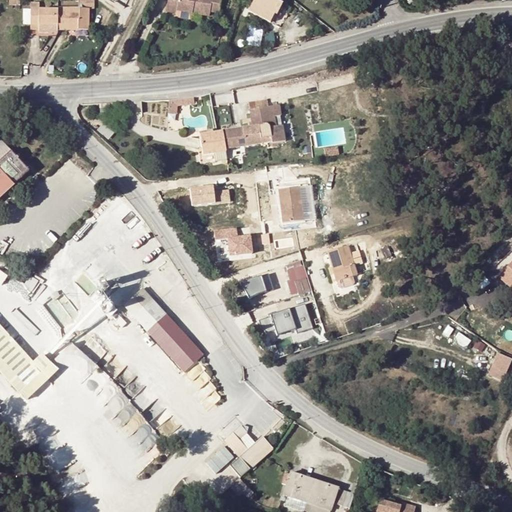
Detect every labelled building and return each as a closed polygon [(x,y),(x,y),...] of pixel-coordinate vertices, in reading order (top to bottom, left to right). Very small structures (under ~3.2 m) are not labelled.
[(88,9),(93,8),(93,0),(77,0),(77,7),(56,7),(56,9),(54,9),(54,32),(56,32),(56,29),(88,29),(88,9)] [(167,0),(165,13),(175,14),(176,10),(177,1),(170,0),(167,0)] [(170,0),(177,1),(176,10),(209,16),(210,12),(219,13),(221,0),(170,0)] [(279,1),(276,0),(253,0),(248,11),(269,21),(279,1)] [(38,32),(54,32),(54,9),(38,9),(38,2),(29,2),(29,10),(29,25),(29,31),(38,31),(38,32)] [(248,102),(249,110),(266,107),(265,99),(248,102)] [(278,108),(278,105),(266,107),(249,110),(247,110),(250,128),(240,129),(241,132),(222,135),(223,148),(224,150),(284,140),(281,125),(275,127),(273,117),(280,116),(278,108)] [(110,107),(99,108),(100,118),(111,117),(110,107)] [(96,130),(108,140),(116,131),(104,121),(96,130)] [(221,131),(216,132),(198,135),(201,157),(213,155),(212,150),(223,148),(222,135),(221,132),(221,131)] [(0,198),(13,187),(28,173),(10,152),(0,141),(0,198)] [(336,148),(322,149),(323,156),(337,155),(336,148)] [(309,185),(292,187),(295,200),(299,220),(314,219),(309,185)] [(190,187),(191,204),(215,203),(214,186),(190,187)] [(295,200),(292,187),(276,189),(281,223),(299,220),(295,200)] [(227,255),(252,254),(251,235),(238,236),(238,228),(214,229),(215,239),(226,238),(227,255)] [(341,279),(357,273),(349,244),(328,251),(334,270),(337,280),(341,279)] [(0,264),(7,269),(11,264),(0,256),(0,264)] [(303,259),(284,264),(293,295),(312,290),(303,259)] [(28,278),(30,276),(11,264),(7,269),(9,270),(12,267),(28,278)] [(9,270),(8,273),(24,283),(31,293),(38,282),(30,276),(28,278),(12,267),(9,270)] [(265,279),(264,276),(249,280),(241,285),(241,287),(246,296),(248,300),(256,296),(273,290),(269,278),(265,279)] [(241,287),(229,293),(234,302),(246,296),(241,287)] [(141,289),(122,307),(184,373),(202,355),(141,289)] [(265,317),(254,321),(256,327),(261,334),(270,331),(272,336),(290,330),(292,334),(308,329),(300,304),(265,316),(265,317)] [(0,327),(0,372),(19,393),(41,373),(39,371),(32,363),(0,327)] [(51,363),(60,372),(77,356),(85,363),(89,360),(72,342),(51,363)] [(496,354),(511,361),(511,357),(498,351),(496,354)] [(487,374),(501,381),(511,361),(496,354),(487,374)] [(41,355),(32,363),(39,371),(48,363),(41,355)] [(462,375),(460,381),(469,384),(472,379),(462,375)] [(240,427),(224,441),(238,458),(244,453),(235,442),(245,433),(240,427)] [(273,451),(262,438),(239,459),(250,472),(273,451)] [(222,445),(207,463),(219,474),(235,455),(222,445)] [(341,506),(346,492),(281,471),(276,484),(285,487),(283,495),(330,511),(333,503),(341,506)] [(248,489),(240,480),(230,489),(238,498),(241,495),(248,489)] [(253,495),(248,489),(241,495),(246,500),(253,495)] [(341,506),(349,508),(353,494),(346,492),(341,506)] [(381,497),(380,503),(400,508),(402,503),(381,497)] [(400,508),(380,503),(377,511),(414,511),(417,505),(403,501),(402,503),(400,508)]
